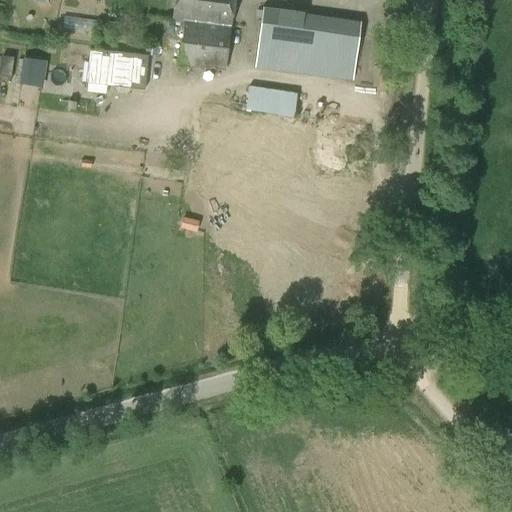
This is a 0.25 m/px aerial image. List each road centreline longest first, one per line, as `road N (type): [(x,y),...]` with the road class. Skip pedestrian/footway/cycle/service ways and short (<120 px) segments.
road 1 (unclassified): [(0,445),(320,357),(393,347)]
road 2 (unclassified): [(393,347),(424,0)]
road 3 (track): [(511,470),(393,347)]
